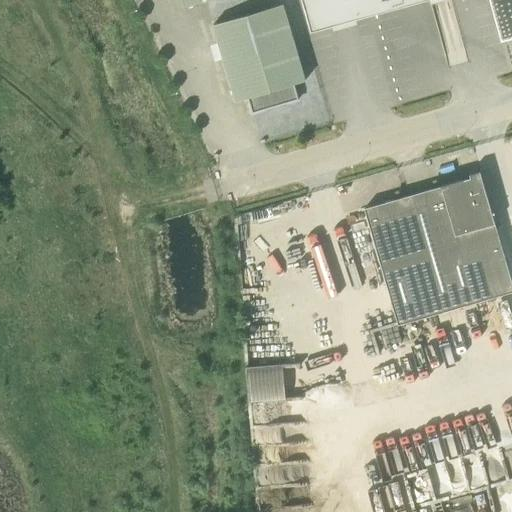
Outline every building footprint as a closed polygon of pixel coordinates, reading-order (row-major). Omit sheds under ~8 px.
[(303,0),(312,30),(419,0),(303,0)] [(511,0),(490,0),(502,41),(511,37),(511,0)] [(237,101),(248,98),(253,113),(299,99),(295,84),(306,80),(283,4),(214,24),(237,101)] [(364,208),(398,325),(511,291),(511,281),(480,171),(469,174),(470,177),(364,208)] [(297,362),(252,363),(253,395),(271,395),(271,385),(298,384),(297,362)]
